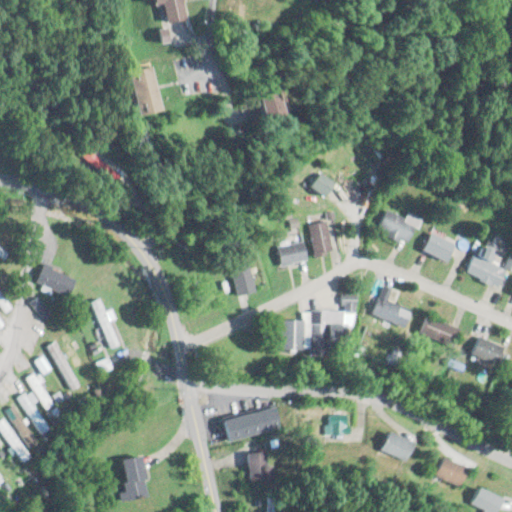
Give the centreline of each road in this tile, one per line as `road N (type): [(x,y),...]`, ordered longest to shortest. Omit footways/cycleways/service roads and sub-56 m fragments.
road 1 (residential): [(511,455),(373,395),(186,382)]
road 2 (residential): [(0,177),(76,196),(137,244),(158,275),(186,382)]
road 3 (residential): [(179,346),(361,259)]
road 4 (residential): [(38,210),(0,372)]
road 5 (residential): [(361,259),(511,321)]
road 6 (residential): [(208,0),(206,51),(229,133)]
road 7 (residential): [(186,382),(213,511)]
